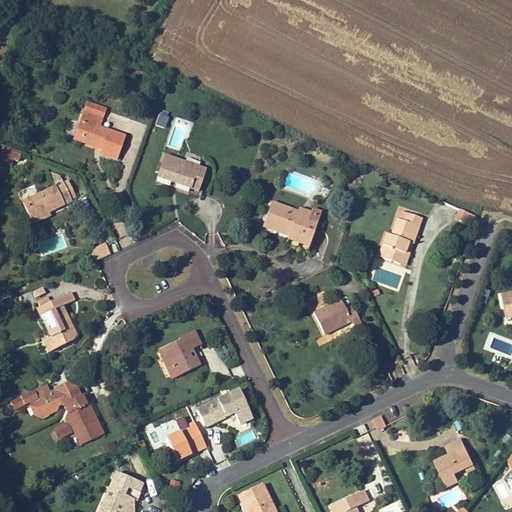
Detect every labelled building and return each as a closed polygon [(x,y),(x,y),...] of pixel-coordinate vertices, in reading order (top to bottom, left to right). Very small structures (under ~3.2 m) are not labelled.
[(52,44),(40,38),(35,48),(48,53),(52,44)] [(106,110),(86,103),(83,113),(103,120),(106,110)] [(170,116),(159,112),(155,125),(165,128),(170,116)] [(125,137),(100,128),(103,120),(83,113),(74,140),(102,149),(101,152),(110,154),(109,157),(118,160),(125,137)] [(20,151),(2,145),(2,147),(19,154),(20,151)] [(19,154),(2,147),(0,155),(0,163),(2,164),(11,167),(13,161),(17,162),(19,154)] [(186,163),(165,156),(157,177),(198,192),(206,171),(198,168),(197,170),(185,165),(186,163)] [(62,181),(60,176),(52,180),(54,185),(62,181)] [(64,184),(62,181),(54,185),(55,188),(23,203),(31,220),(48,212),(72,201),(70,199),(76,196),(69,182),(64,184)] [(298,213),(273,204),(271,203),(263,227),(289,237),(292,238),(293,235),(311,241),(321,214),(312,210),(310,214),(308,220),(297,216),(298,213)] [(310,214),(299,210),(298,213),(297,216),(308,220),(310,214)] [(477,218),(460,210),(456,219),(474,227),(477,218)] [(48,212),(31,220),(33,224),(50,216),(48,212)] [(421,219),(402,212),(399,220),(418,227),(421,219)] [(418,227),(399,220),(397,219),(391,236),(386,234),(382,246),(385,247),(382,258),(400,265),(408,243),(412,244),(418,227)] [(311,241),(293,235),(292,238),(289,237),(288,239),(309,247),(311,241)] [(109,243),(111,253),(118,251),(115,241),(109,243)] [(404,266),(412,244),(408,243),(400,265),(404,266)] [(96,261),(110,255),(106,245),(92,252),(96,261)] [(65,283),(46,289),(49,299),(68,293),(65,283)] [(43,289),(33,293),(35,298),(45,293),(43,289)] [(74,301),(70,293),(50,303),(48,298),(45,300),(47,304),(40,308),(37,309),(51,337),(44,341),(50,353),(73,342),(72,339),(76,337),(62,307),(74,301)] [(511,294),(502,296),(507,318),(511,316),(511,294)] [(346,311),(341,300),(331,305),(328,299),(322,302),(325,307),(313,313),(324,335),(351,322),(355,328),(362,325),(353,307),(346,311)] [(199,343),(194,331),(186,335),(192,346),(199,343)] [(179,338),(181,341),(163,349),(167,357),(163,360),(173,380),(200,367),(195,357),(192,359),(187,349),(192,346),(186,335),(179,338)] [(167,357),(163,349),(159,351),(163,360),(167,357)] [(71,382),(57,389),(56,392),(51,394),(51,393),(50,394),(46,386),(21,398),(25,405),(32,402),(38,414),(34,416),(42,419),(48,416),(49,414),(56,411),(58,404),(64,406),(82,397),(82,396),(80,397),(74,383),(71,382)] [(111,394),(106,383),(101,385),(106,397),(111,394)] [(252,419),(239,390),(197,410),(205,428),(226,418),(225,415),(233,412),(234,414),(239,425),(252,419)] [(93,419),(82,397),(64,406),(68,415),(66,420),(60,423),(65,433),(73,430),(80,445),(103,435),(95,418),(93,419)] [(38,414),(32,402),(30,408),(34,416),(38,414)] [(382,416),(373,420),(378,431),(387,426),(386,426),(382,416)] [(195,423),(180,430),(181,432),(196,425),(195,423)] [(206,447),(196,425),(181,432),(166,440),(176,459),(186,454),(187,456),(206,447)] [(236,436),(240,444),(256,438),(253,430),(236,436)] [(474,465),(461,440),(449,446),(451,450),(448,452),(449,456),(450,458),(447,459),(446,457),(434,463),(445,484),(456,479),(455,475),(466,469),(474,465)] [(114,441),(101,445),(103,453),(116,449),(114,441)] [(142,484),(116,473),(109,490),(105,500),(108,502),(104,511),(124,511),(126,509),(128,510),(132,499),(137,501),(141,494),(138,493),(142,484)] [(456,479),(445,484),(447,488),(458,482),(456,479)] [(502,499),(509,495),(501,482),(495,486),(502,499)] [(272,506),(262,484),(238,496),(245,511),(246,511),(250,510),(251,511),(274,511),(272,506),(271,507),(270,507),(269,507),(268,507),(268,506),(270,507),(271,507),(272,506)] [(368,502),(363,491),(330,507),(332,511),(357,511),(355,508),(368,502)] [(133,511),(132,499),(128,510),(126,509),(124,511),(133,511)] [(104,511),(108,502),(105,500),(99,511),(104,511)]
